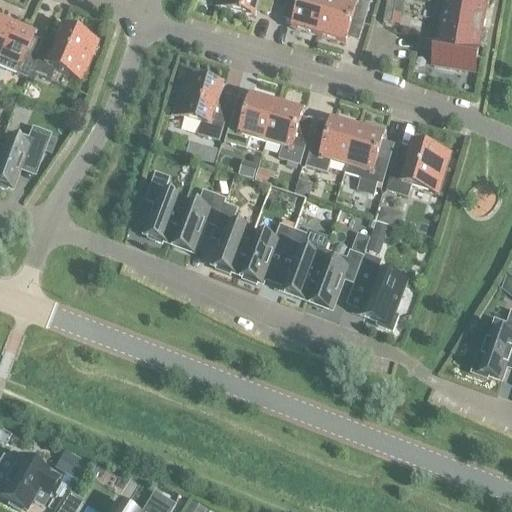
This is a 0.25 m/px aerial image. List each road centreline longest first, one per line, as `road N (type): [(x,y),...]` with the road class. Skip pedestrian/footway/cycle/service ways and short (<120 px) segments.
road 1 (residential): [(511,490),(20,303)]
road 2 (residential): [(511,412),(432,381),(395,354),(274,316),(45,225)]
road 3 (residential): [(511,139),(146,21)]
road 4 (residential): [(146,21),(109,127),(45,225)]
